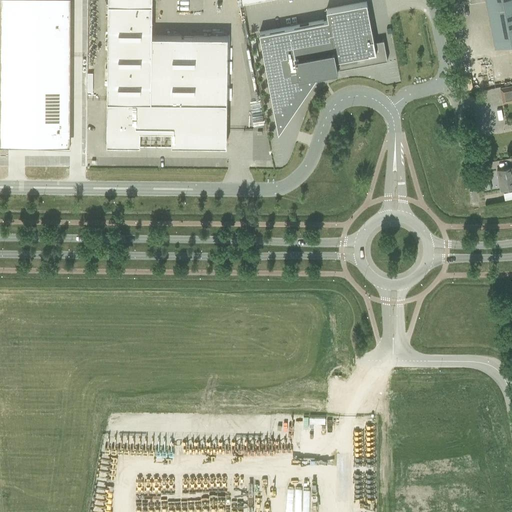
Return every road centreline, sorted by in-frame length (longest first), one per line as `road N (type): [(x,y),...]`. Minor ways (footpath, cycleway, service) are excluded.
road 1 (unclassified): [(388,111),(363,98),(335,104),(311,163),(291,186),(267,193),(0,190)]
road 2 (secondary): [(361,244),(0,239)]
road 3 (secondary): [(0,255),(360,259)]
road 4 (unknown): [(231,154),(94,151),(90,0)]
road 5 (unknown): [(231,154),(231,49),(220,0)]
road 6 (unclassified): [(511,408),(499,373),(486,364),(395,362)]
road 7 (unclassified): [(474,206),(447,86)]
